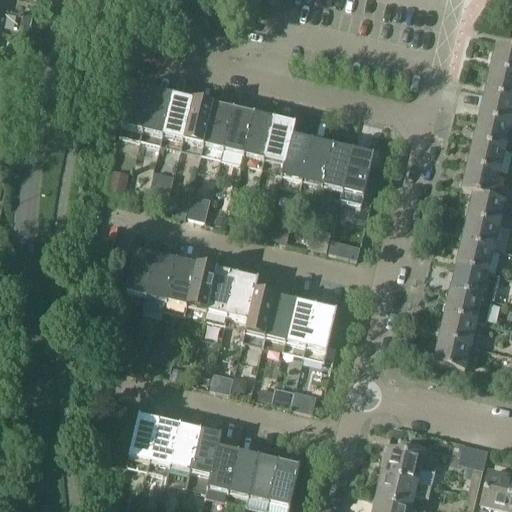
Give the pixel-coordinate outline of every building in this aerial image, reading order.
[(511,52),(495,49),(495,50),(490,73),(511,79),(511,52)] [(511,79),(490,73),(484,98),(511,104),(511,79)] [(131,93),(120,143),(140,147),(151,98),(153,91),(133,86),(131,93)] [(151,98),(140,147),(160,152),(171,102),(151,98)] [(511,121),(511,104),(484,98),(478,122),(510,130),(511,121)] [(171,102),(160,152),(180,157),(182,148),(191,107),(171,102)] [(191,107),(182,148),(202,153),(212,112),(191,107)] [(212,112),(202,153),(223,158),(233,117),(212,112)] [(223,158),(221,166),(241,171),(243,163),(253,121),(233,117),(223,158)] [(253,121),(243,163),(263,167),(272,126),(253,121)] [(510,130),(478,122),(473,146),(504,154),(510,130)] [(377,157),(383,127),(364,123),(358,153),(377,157)] [(272,126),(263,167),(283,172),(290,142),(291,142),(294,131),(272,126)] [(280,184),(278,192),(299,197),(301,189),(311,147),(291,142),(290,142),(283,172),(280,184)] [(504,154),(473,146),(467,170),(499,178),(504,154)] [(311,147),(301,189),(321,194),(331,152),(311,147)] [(321,194),(319,202),(339,207),(351,157),(331,152),(321,194)] [(351,157),(339,207),(361,212),(363,203),(373,162),(351,157)] [(499,178),(467,170),(461,195),(473,198),(493,203),(499,178)] [(124,198),(127,183),(112,180),(108,195),(124,198)] [(467,222),(498,230),(504,205),(493,203),(473,198),(467,222)] [(498,230),(467,222),(462,246),(492,254),(498,230)] [(329,243),(316,241),(313,254),(326,257),(329,243)] [(492,254),(462,246),(456,271),(486,278),(492,254)] [(331,247),(328,258),(336,260),(339,249),(331,247)] [(155,262),(135,258),(125,300),(145,305),(155,262)] [(175,267),(155,262),(145,305),(165,309),(175,267)] [(195,272),(175,267),(165,309),(185,314),(195,272)] [(450,295),(481,303),(486,278),(456,271),(450,295)] [(216,277),(195,272),(185,314),(206,319),(216,277)] [(216,277),(206,319),(204,327),(224,331),(226,324),(235,281),(216,277)] [(256,286),(235,281),(226,324),(246,329),(253,298),(256,286)] [(490,306),(480,304),(481,303),(450,295),(445,319),(475,327),(484,329),(490,306)] [(253,298),(246,329),(243,341),(264,345),(274,303),(253,298)] [(285,350),(294,308),(274,303),(264,345),(285,350)] [(314,313),(294,308),(285,350),(305,355),(314,313)] [(335,318),(314,313),(305,355),(325,360),(335,318)] [(469,351),(475,327),(445,319),(439,343),(469,351)] [(469,351),(439,343),(433,368),(464,376),(469,351)] [(113,350),(110,363),(126,367),(129,354),(113,350)] [(149,375),(154,355),(141,353),(136,372),(149,375)] [(500,383),(511,386),(511,375),(503,373),(500,383)] [(214,378),(210,395),(229,399),(233,383),(214,378)] [(295,394),(293,406),(301,407),(300,412),(315,414),(318,398),(295,394)] [(138,423),(128,465),(148,470),(159,428),(138,423)] [(148,470),(147,478),(167,483),(169,475),(179,433),(159,428),(148,470)] [(167,483),(165,490),(185,495),(187,485),(189,480),(199,437),(179,433),(169,475),(167,483)] [(187,485),(185,495),(206,500),(207,495),(210,485),(213,471),(217,454),(218,454),(220,442),(199,437),(189,480),(187,485)] [(462,466),(486,470),(489,451),(465,447),(462,466)] [(210,485),(207,495),(227,500),(237,458),(218,454),(217,454),(213,471),(210,485)] [(437,465),(388,454),(382,479),(431,490),(437,465)] [(237,458),(227,500),(248,505),(258,463),(237,458)] [(248,505),(246,511),(267,511),(268,510),(278,468),(258,463),(248,505)] [(268,510),(267,511),(298,511),(299,511),(290,509),(298,473),(278,468),(268,510)] [(482,476),(474,474),(468,499),(476,501),(482,476)] [(511,482),(490,478),(481,511),(507,511),(511,493),(511,482)] [(431,490),(382,479),(376,504),(408,511),(410,511),(414,500),(428,503),(431,490)] [(468,499),(464,511),(473,511),(476,501),(468,499)]
